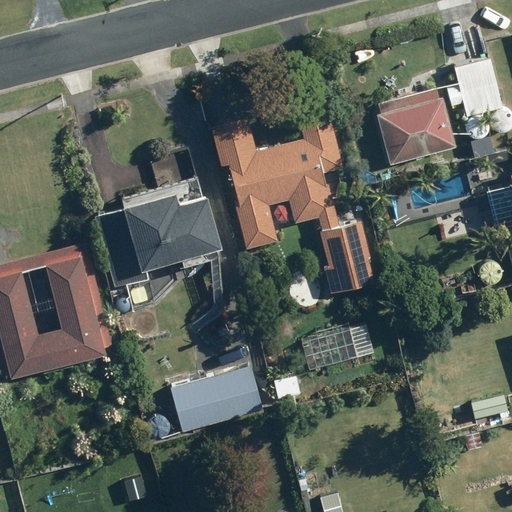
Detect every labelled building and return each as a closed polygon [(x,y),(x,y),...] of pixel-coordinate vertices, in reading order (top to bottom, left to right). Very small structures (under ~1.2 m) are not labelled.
[(504,103),(492,55),(456,64),(461,82),(449,85),(453,103),(465,99),(468,112),(504,103)] [(391,162),(458,144),(444,93),(440,94),(437,85),(379,100),(382,110),(377,111),(391,162)] [(243,210),(329,187),(314,129),(229,152),(243,210)] [(511,222),(503,225),(511,258),(511,169),(509,170),(511,180),(511,222)] [(224,243),(209,192),(181,200),(177,187),(125,202),(126,206),(97,214),(115,283),(151,273),(148,264),(224,243)] [(322,229),(331,264),(367,256),(357,219),(322,229)] [(88,238),(0,261),(0,357),(3,369),(12,367),(14,373),(108,349),(106,343),(114,341),(88,238)] [(132,286),(136,302),(149,298),(145,283),(132,286)] [(370,321),(350,324),(356,356),(376,352),(370,321)] [(414,360),(419,379),(432,376),(427,357),(414,360)] [(185,427),(256,407),(244,363),(173,383),(185,427)] [(298,368),(277,369),(278,395),(299,394),(298,368)] [(469,382),(437,382),(436,399),(469,399),(469,382)] [(419,466),(421,482),(430,481),(428,465),(419,466)] [(2,483),(8,500),(23,496),(17,478),(2,483)] [(345,511),(343,502),(326,506),(328,511),(345,511)]
